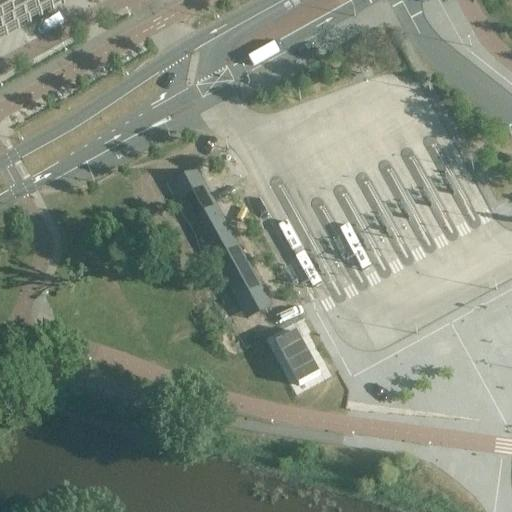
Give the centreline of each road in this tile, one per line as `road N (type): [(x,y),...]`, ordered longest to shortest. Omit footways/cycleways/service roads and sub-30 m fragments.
road 1 (secondary): [(112,139),(366,0)]
road 2 (secondary): [(176,53),(0,164)]
road 3 (residential): [(122,0),(0,67)]
road 4 (secondary): [(0,203),(112,139)]
